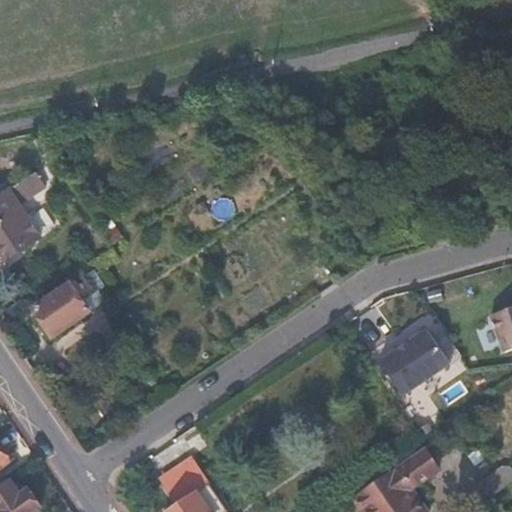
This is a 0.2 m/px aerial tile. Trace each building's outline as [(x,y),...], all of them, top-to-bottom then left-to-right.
[(37,174),(0,198),(0,249),(9,262),(44,239),(22,205),(46,189),(37,174)] [(83,268),(66,280),(70,285),(83,304),(100,292),(83,268)] [(83,304),(70,285),(37,309),(55,336),(89,312),(83,304)] [(511,309),(491,318),(508,354),(511,352),(511,309)] [(428,330),(383,361),(408,398),(453,368),(428,330)] [(264,428),(256,418),(238,429),(246,441),(264,428)] [(0,470),(12,463),(0,445),(0,470)] [(441,470),(428,451),(357,499),(366,511),(428,511),(413,489),(441,470)] [(164,479),(177,498),(208,476),(196,457),(164,479)] [(473,511),(511,481),(511,471),(509,467),(487,482),(484,478),(462,495),(473,511)] [(208,476),(177,498),(182,506),(173,511),(227,511),(229,510),(213,486),(215,485),(208,476)] [(23,496),(13,481),(0,490),(0,511),(35,511),(43,506),(31,489),(23,496)]
